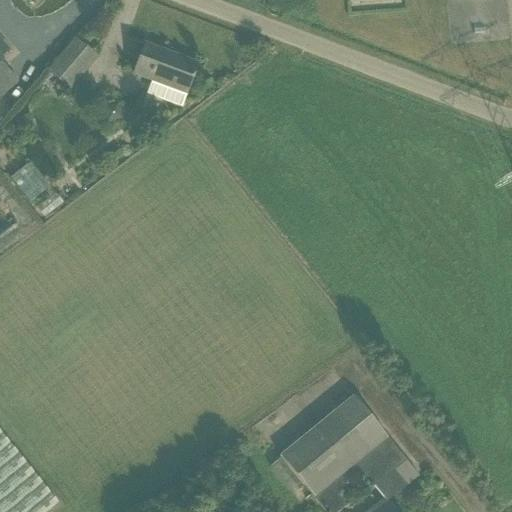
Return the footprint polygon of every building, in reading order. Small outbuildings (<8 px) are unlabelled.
[(67,91),(82,74),(95,59),(73,41),(46,72),(67,91)] [(185,98),(197,66),(145,46),(133,76),(159,87),(154,98),(181,108),(185,98)] [(15,120),(19,133),(35,129),(31,116),(15,120)] [(395,511),(389,503),(419,478),(353,398),(280,457),(323,511),(341,511),(347,508),(338,497),(364,475),(384,499),(367,511),(395,511)] [(0,511),(52,511),(59,506),(0,433),(0,511)]
